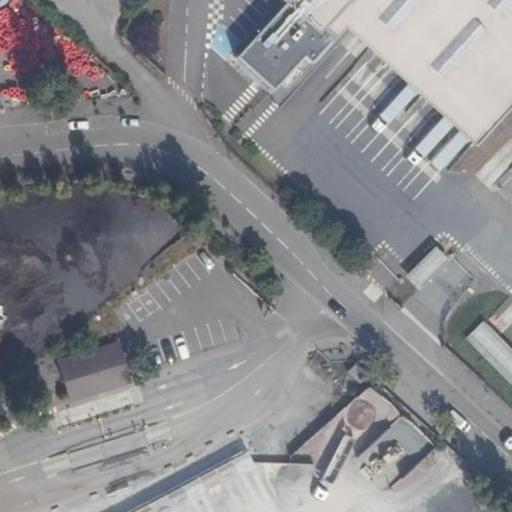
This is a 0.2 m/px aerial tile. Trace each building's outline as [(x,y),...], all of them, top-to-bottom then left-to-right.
[(364,7),(491,126),(511,102),(511,0),(280,0),(284,4),(235,58),(272,91),(284,77),(291,84),(301,73),(294,66),(302,58),(310,64),(345,28),(364,7)] [(364,7),(345,28),(473,146),(491,126),(364,7)] [(402,86),(376,115),(438,172),(465,143),(402,86)] [(77,243),(90,270),(60,285),(71,307),(180,254),(156,205),(77,243)] [(404,277),(413,287),(442,254),(435,247),(404,277)] [(442,254),(413,287),(418,292),(449,261),(442,254)] [(511,351),(483,321),(464,339),(511,387),(511,351)] [(130,383),(118,344),(58,362),(70,402),(130,383)] [(8,355),(0,360),(0,376),(15,365),(8,355)] [(366,385),(289,457),(297,465),(306,456),(322,473),(337,459),(354,478),(367,465),(388,487),(427,451),(366,385)] [(1,406),(0,406),(0,421),(8,415),(1,406)]
